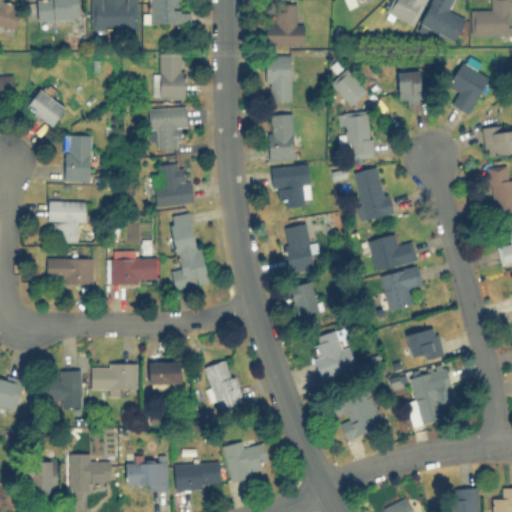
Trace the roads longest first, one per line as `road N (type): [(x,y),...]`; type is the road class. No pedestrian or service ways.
road 1 (residential): [(337,511),(307,458),(251,306),(224,129),(223,0)]
road 2 (residential): [(496,444),(486,364),(434,163)]
road 3 (residential): [(268,511),(398,460),(511,443)]
road 4 (residential): [(251,306),(165,323),(38,326),(15,317)]
road 5 (residential): [(15,317),(1,299),(3,165)]
